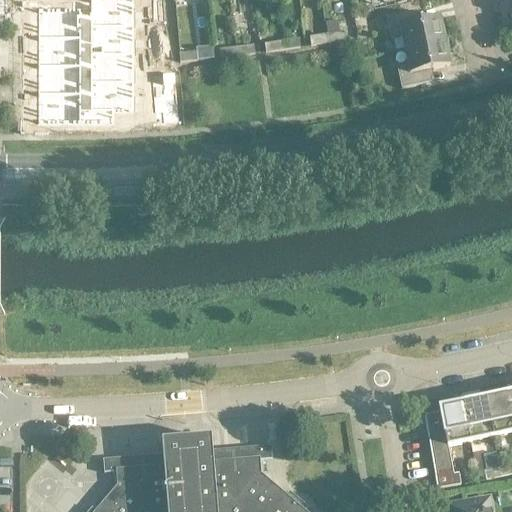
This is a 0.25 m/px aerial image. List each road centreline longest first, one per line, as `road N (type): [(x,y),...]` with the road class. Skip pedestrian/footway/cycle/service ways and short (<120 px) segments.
road 1 (residential): [(381,381),(0,410)]
road 2 (residential): [(511,351),(381,381)]
road 3 (residential): [(403,511),(381,381)]
